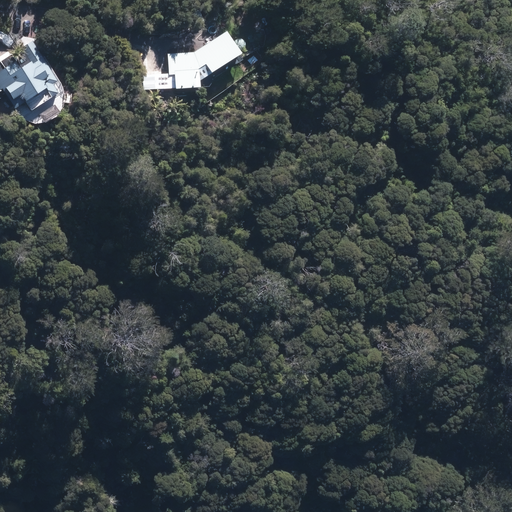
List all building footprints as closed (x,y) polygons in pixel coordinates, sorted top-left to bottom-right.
[(197,54),(169,55),(170,76),(177,76),(178,90),(201,89),(201,71),(240,47),(231,33),(197,54)] [(265,48),(269,38),(259,35),(256,44),(265,48)] [(59,82),(35,43),(24,50),(26,54),(24,54),(23,55),(22,56),(21,57),(20,58),(19,60),(19,61),(18,62),(6,70),(0,60),(0,92),(5,90),(15,106),(27,99),(34,111),(61,94),(55,85),(59,82)] [(165,55),(142,55),(142,76),(166,75),(165,55)] [(54,106),(39,115),(45,124),(60,115),(54,106)]
